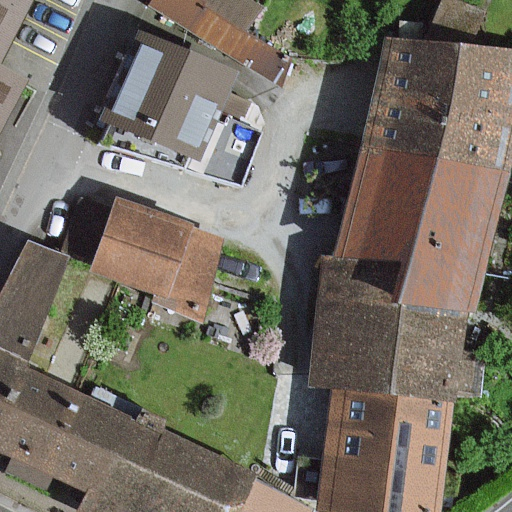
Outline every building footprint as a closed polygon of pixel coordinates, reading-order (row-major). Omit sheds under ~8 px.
[(0,0),(0,60),(1,61),(33,0),(0,0)] [(143,0),(143,1),(263,60),(275,36),(243,20),(252,0),(143,0)] [(148,32),(112,123),(204,159),(240,67),(148,32)] [(511,140),(511,55),(383,36),(367,143),(508,164),(511,140)] [(1,61),(0,60),(0,134),(31,77),(1,61)] [(486,310),(508,164),(367,143),(350,254),(404,262),(399,297),(470,308),(486,310)] [(230,238),(93,186),(66,254),(204,306),(230,238)] [(308,511),(311,507),(261,470),(29,369),(75,258),(34,241),(0,304),(0,447),(91,490),(82,511),(308,511)] [(329,251),(310,382),(337,386),(455,404),(470,308),(399,297),(404,262),(350,254),(329,251)] [(375,511),(438,511),(455,404),(337,386),(320,504),(375,511)]
